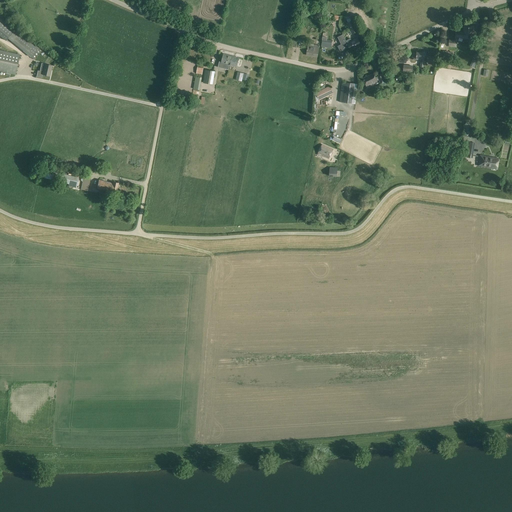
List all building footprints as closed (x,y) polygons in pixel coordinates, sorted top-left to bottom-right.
[(8,39),(34,60),(41,52),(38,49),(0,18),(0,35),(6,41),(8,39)] [(358,31),(353,20),(351,20),(346,23),(351,34),(358,31)] [(473,38),(474,27),(464,26),(463,33),(456,32),(455,41),(449,40),(449,46),(456,47),(457,37),(473,38)] [(352,41),(350,38),(346,40),(343,34),(337,37),(341,45),(347,42),(347,43),(351,51),(361,45),(358,38),(352,41)] [(322,39),(321,47),(331,48),(332,40),(322,39)] [(320,46),(314,45),(313,46),(308,45),(306,55),(317,57),(320,46)] [(0,71),(15,75),(20,55),(0,50),(0,71)] [(426,57),(426,53),(417,52),(417,54),(413,53),(412,60),(417,60),(417,59),(420,59),(420,67),(423,68),(424,57),(426,57)] [(229,65),(232,57),(223,55),(222,61),(219,61),(218,66),(228,69),(229,65)] [(229,65),(237,68),(239,59),(232,57),(229,65)] [(38,71),(37,77),(42,78),(43,75),(50,76),(52,66),(44,64),(43,72),(38,71)] [(206,70),(203,83),(213,85),(215,71),(206,70)] [(242,82),(244,74),(238,72),(236,80),(242,82)] [(380,84),(386,81),(382,74),(377,76),(377,77),(376,78),(374,74),(368,77),(368,76),(363,79),(367,86),(377,81),(378,80),(380,84)] [(202,78),(196,77),(193,89),(200,90),(202,78)] [(352,104),(354,84),(342,82),(340,102),(352,104)] [(329,86),(315,93),(319,100),(333,94),(329,86)] [(469,131),(464,130),(464,136),(463,141),(468,141),(466,157),(473,158),(475,143),(470,142),(471,137),(469,137),(469,131)] [(329,159),(333,150),(322,145),(318,154),(329,159)] [(480,157),(478,166),(497,169),(499,159),(493,158),(493,159),(480,157)] [(337,177),(337,171),(333,171),(334,167),(330,167),(329,176),(337,177)] [(42,169),(40,177),(44,178),(77,187),(79,178),(42,169)] [(81,190),(88,191),(91,177),(84,176),(83,178),(81,178),(81,180),(82,182),(81,190)] [(99,180),(97,189),(111,192),(110,195),(116,196),(119,183),(113,182),(113,183),(99,180)]
